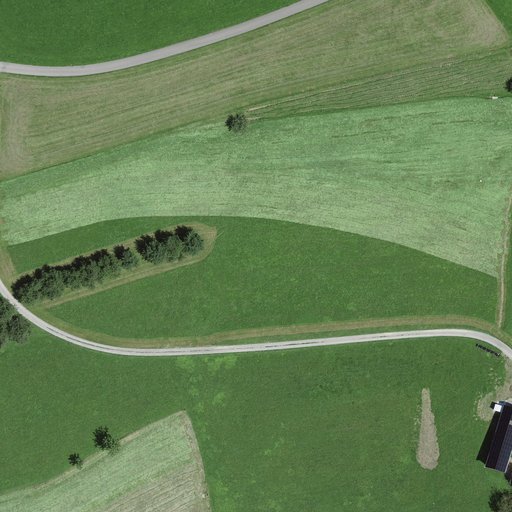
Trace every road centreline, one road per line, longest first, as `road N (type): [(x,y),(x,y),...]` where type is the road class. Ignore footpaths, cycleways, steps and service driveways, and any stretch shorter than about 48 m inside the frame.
road 1 (track): [(511,354),(488,338),(448,332),(111,350),(44,326),(0,285)]
road 2 (residential): [(317,0),(107,67),(0,66)]
